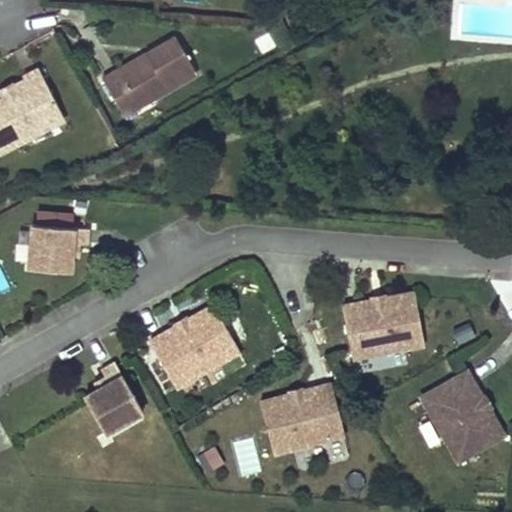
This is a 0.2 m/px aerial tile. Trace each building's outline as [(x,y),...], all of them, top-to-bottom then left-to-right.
[(117,69),(102,77),(118,105),(132,97),(137,106),(196,72),(175,36),(145,53),(147,58),(120,74),(117,69)] [(252,40),(222,49),(227,65),(257,56),(252,40)] [(117,69),(120,74),(147,58),(145,53),(117,69)] [(38,68),(23,76),(24,79),(27,85),(49,125),(64,118),(38,68)] [(0,91),(0,98),(27,85),(24,79),(0,91)] [(0,151),(49,125),(27,85),(0,98),(0,151)] [(132,97),(118,105),(123,114),(137,106),(132,97)] [(32,223),(28,267),(69,271),(71,253),(72,242),(79,243),(88,243),(89,227),(32,223)] [(72,242),(71,253),(78,254),(79,243),(72,242)] [(358,302),(342,305),(351,357),(424,343),(414,291),(398,294),(399,301),(359,308),(358,302)] [(398,294),(358,302),(359,308),(399,301),(398,294)] [(163,332),(149,341),(175,387),(239,350),(213,304),(198,312),(201,318),(167,338),(163,332)] [(198,312),(163,332),(167,338),(201,318),(198,312)] [(452,328),(460,343),(476,335),(468,320),(452,328)] [(99,387),(83,396),(104,432),(143,410),(114,360),(100,368),(104,375),(108,382),(99,387)] [(421,395),(457,460),(503,434),(495,419),(489,422),(469,387),(475,384),(467,369),(421,395)] [(95,381),(99,387),(108,382),(104,375),(95,381)] [(276,397),(259,401),(273,452),(344,433),(331,382),(314,387),(316,393),(277,403),(276,397)] [(495,419),(475,384),(469,387),(489,422),(495,419)] [(314,387),(276,397),(277,403),(316,393),(314,387)] [(196,454),(207,472),(221,463),(209,446),(196,454)]
